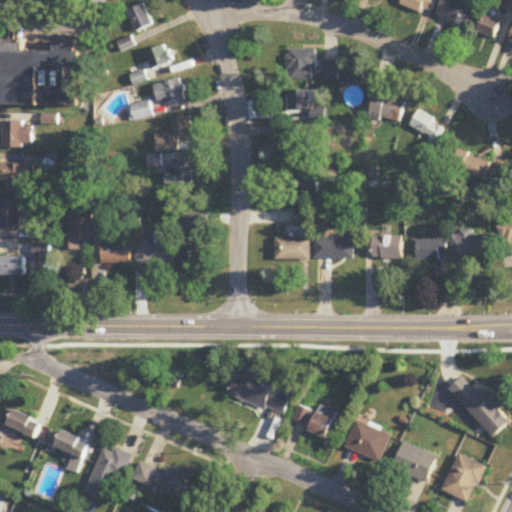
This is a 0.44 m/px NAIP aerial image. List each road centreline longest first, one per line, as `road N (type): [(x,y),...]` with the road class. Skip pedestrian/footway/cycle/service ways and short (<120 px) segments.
road 1 (secondary): [(511,326),(0,323)]
road 2 (residential): [(235,326),(243,154),(228,68),(201,0)]
road 3 (residential): [(213,21),(255,15),(343,26),(489,96)]
road 4 (residential): [(251,455),(61,372),(40,354),(37,324)]
road 5 (residential): [(251,455),(383,511)]
